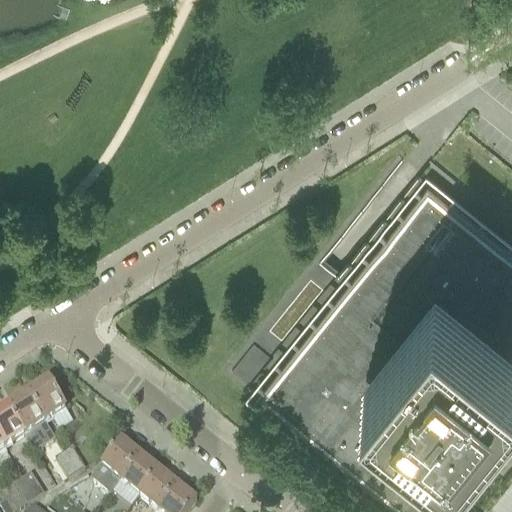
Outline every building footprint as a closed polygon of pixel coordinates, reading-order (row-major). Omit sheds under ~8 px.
[(264,394),(408,511),(420,511),(463,460),(469,452),(471,454),(492,429),(500,435),(511,420),(511,410),(509,408),(511,403),(511,260),(428,192),(264,394)] [(48,385),(28,398),(44,424),(65,412),(48,385)] [(28,398),(8,411),(24,437),(30,433),(45,455),(58,447),(44,424),(28,398)] [(8,411),(0,415),(0,445),(3,450),(24,437),(8,411)] [(109,497),(119,483),(139,459),(120,444),(90,481),(109,497)] [(71,450),(62,455),(75,476),(84,471),(71,450)] [(75,476),(62,455),(54,460),(67,481),(75,476)] [(119,483),(138,498),(158,474),(139,459),(119,483)] [(138,498),(155,511),(157,511),(176,489),(158,474),(138,498)] [(30,476),(22,481),(35,502),(43,497),(30,476)] [(35,502),(22,481),(13,486),(26,507),(35,502)] [(157,511),(189,511),(196,504),(176,489),(168,499),(157,511)] [(10,511),(5,503),(0,506),(0,510),(1,511),(10,511)]
